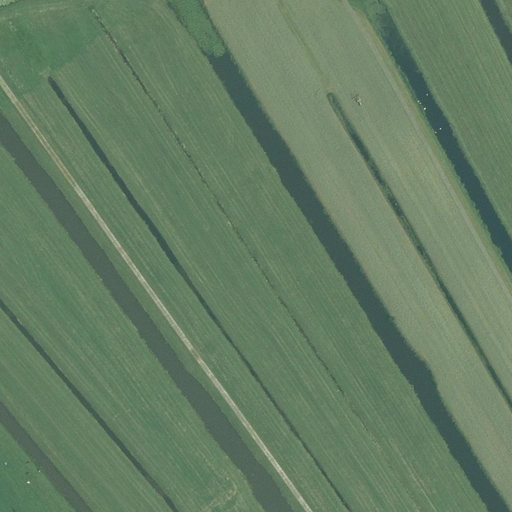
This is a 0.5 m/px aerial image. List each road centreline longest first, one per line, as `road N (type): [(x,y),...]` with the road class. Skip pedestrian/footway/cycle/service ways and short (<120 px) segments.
road 1 (track): [(307,511),(0,81)]
road 2 (track): [(511,301),(343,0)]
